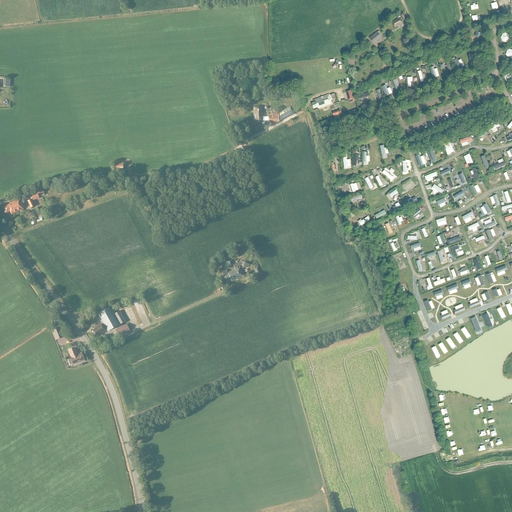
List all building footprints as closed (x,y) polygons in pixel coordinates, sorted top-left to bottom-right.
[(392,22),(395,27),(403,23),(402,21),(406,19),(404,14),(401,15),(400,14),(397,16),(396,17),(397,20),(392,22)] [(502,42),(509,40),(506,31),(499,34),(502,42)] [(369,39),(373,43),(381,37),(377,32),(369,39)] [(420,70),(416,72),(421,81),(425,79),(420,70)] [(317,107),(318,108),(330,103),(329,100),(330,99),(328,94),(314,100),(315,102),(311,104),(313,108),(317,107)] [(262,107),(253,107),(253,122),(261,122),(261,116),(262,116),(262,107)] [(490,124),(491,131),(497,130),(496,126),(498,125),(498,122),(490,124)] [(487,141),(489,138),(482,132),(480,135),(487,141)] [(464,136),(458,138),(460,145),(467,143),(464,136)] [(449,141),(443,143),(446,154),(452,152),(449,141)] [(446,169),(442,170),(443,174),(451,171),(448,164),(444,165),(446,169)] [(383,168),(381,172),(390,179),(392,177),(395,179),(396,178),(383,168)] [(432,177),(436,175),(434,170),(424,175),(426,181),(432,179),(432,177)] [(497,181),(500,180),(497,174),(488,177),(491,185),(495,183),(493,179),(496,178),(497,181)] [(363,178),(369,188),(372,186),(367,176),(363,178)] [(403,190),(413,185),(410,179),(400,184),(403,190)] [(360,189),(358,182),(350,183),(351,191),(360,189)] [(478,194),(477,192),(479,191),(477,183),(470,185),(473,195),(478,194)] [(425,185),(425,189),(434,187),(435,193),(442,191),(441,185),(435,186),(434,184),(431,185),(431,184),(425,185)] [(395,189),(387,193),(389,197),(397,193),(395,189)] [(39,198),(38,197),(44,195),(42,190),(30,195),(32,201),(39,198)] [(453,193),(455,198),(464,195),(462,190),(453,193)] [(415,195),(408,197),(407,194),(403,195),(405,203),(416,200),(415,195)] [(438,205),(447,200),(445,197),(436,202),(438,205)] [(10,204),(3,207),(5,213),(9,211),(11,214),(23,209),(18,199),(10,203),(10,204)] [(500,205),(501,212),(506,212),(506,208),(511,207),(511,204),(500,205)] [(412,211),(414,217),(422,214),(420,207),(412,211)] [(471,219),(470,217),(473,215),(471,210),(461,215),(465,222),(471,219)] [(447,217),(449,223),(457,220),(454,214),(447,217)] [(437,225),(446,223),(444,216),(435,218),(437,225)] [(485,220),(486,223),(483,224),(485,227),(495,223),(494,220),(491,221),(490,218),(485,220)] [(477,222),(467,225),(468,230),(479,226),(477,222)] [(426,225),(420,228),(423,236),(430,234),(426,225)] [(492,227),(485,230),(488,238),(495,236),(492,227)] [(449,243),(460,239),(459,235),(447,239),(449,243)] [(410,246),(412,251),(420,247),(418,242),(410,246)] [(462,254),(460,245),(451,246),(452,256),(462,254)] [(428,253),(430,260),(427,261),(430,269),(433,268),(432,265),(437,264),(434,255),(435,255),(434,252),(428,253)] [(226,269),(221,271),(223,275),(222,276),(226,282),(231,280),(231,282),(244,276),(240,267),(237,268),(236,267),(241,265),(242,268),(250,264),(246,257),(239,261),(240,262),(233,265),(235,269),(228,273),(226,269)] [(258,266),(253,269),(257,276),(261,274),(258,266)] [(428,277),(419,280),(422,289),(431,286),(428,277)] [(137,312),(141,310),(137,299),(133,300),(137,312)] [(107,331),(119,325),(114,316),(112,314),(114,313),(112,309),(110,310),(109,307),(97,314),(107,331)] [(119,324),(122,323),(125,321),(119,311),(114,314),(119,324)] [(94,329),(91,330),(95,336),(98,335),(105,331),(101,324),(94,328),(94,329)] [(115,330),(117,336),(129,330),(126,325),(115,330)] [(55,340),(61,338),(58,328),(52,331),(55,340)] [(73,365),(84,360),(81,353),(77,355),(74,348),(68,350),(71,357),(70,357),(73,365)]
